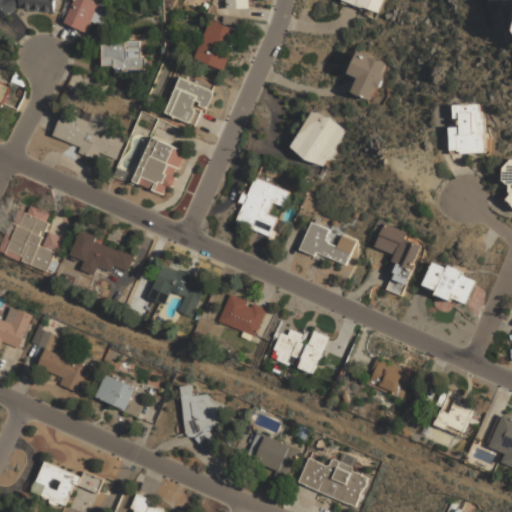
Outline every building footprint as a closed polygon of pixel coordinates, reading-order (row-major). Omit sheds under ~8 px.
[(56,12),(57,0),(4,0),(4,1),(0,0),(0,14),(14,16),(16,7),(56,12)] [(110,5),(94,0),(74,0),(67,24),(89,32),(92,22),(104,26),(110,5)] [(226,0),(226,9),(249,8),(249,0),(226,0)] [(343,0),(343,2),(380,12),(382,0),(343,0)] [(238,27),(209,19),(198,61),(227,69),(238,27)] [(103,41),(103,69),(143,69),(143,41),(103,41)] [(387,64),(359,51),(349,73),(359,78),(352,92),(371,100),(387,64)] [(181,76),(167,112),(194,123),(201,105),(210,109),(217,90),(181,76)] [(0,103),(2,104),(12,84),(0,78),(0,103)] [(454,104),(454,118),(460,118),(461,127),(450,127),(451,153),(484,152),(482,103),(454,104)] [(126,136),(110,131),(113,123),(64,108),(54,140),(118,160),(126,136)] [(347,129),(314,110),(291,149),(324,168),(347,129)] [(137,184),(172,195),(187,148),(152,137),(137,184)] [(505,186),(511,185),(511,187),(511,160),(503,162),(505,186)] [(289,191),(255,178),(248,194),(243,192),(239,203),(243,204),(236,223),(269,236),(276,218),(268,214),(272,203),(282,207),(289,191)] [(27,211),(9,252),(57,274),(62,262),(54,259),(57,253),(62,256),(70,238),(53,230),(48,228),(51,222),(27,211)] [(342,235),(337,246),(327,242),(332,229),(311,222),(307,234),(303,233),(297,248),(316,255),(317,253),(347,264),(356,240),(342,235)] [(421,245),(404,238),(407,231),(384,223),(376,248),(393,254),(391,261),(397,263),(387,290),(403,296),(421,245)] [(84,229),(73,254),(86,259),(82,268),(95,274),(99,264),(113,270),(115,263),(129,269),(135,254),(120,248),(119,249),(97,240),(99,235),(84,229)] [(423,287),(466,304),(477,278),(433,261),(423,287)] [(194,316),(208,281),(164,263),(151,297),(166,303),(171,289),(188,295),(181,311),(194,316)] [(257,337),(268,309),(231,293),(219,321),(257,337)] [(21,348),(34,314),(14,306),(8,320),(0,316),(0,350),(4,342),(21,348)] [(315,374),(330,336),(314,329),(311,337),(291,329),(289,335),(281,332),(271,356),(315,374)] [(62,385),(81,393),(92,368),(48,349),(40,368),(65,379),(62,385)] [(414,371),(377,358),(368,385),(405,398),(414,371)] [(98,397),(141,416),(150,394),(137,389),(138,386),(108,373),(98,397)] [(182,385),(187,434),(197,438),(207,451),(219,440),(210,428),(221,427),(228,404),(218,397),(211,392),(195,394),(194,384),(182,385)] [(478,402),(447,388),(434,419),(464,433),(478,402)] [(503,462),(511,465),(511,417),(502,414),(491,447),(506,452),(503,462)] [(289,478),(302,451),(272,436),(259,430),(245,457),(289,478)] [(370,474),(334,458),(330,466),(310,457),(300,481),(356,506),(370,474)] [(39,482),(48,485),(44,497),(68,505),(75,483),(102,493),(106,481),(47,460),(39,482)] [(184,511),(179,510),(178,511),(164,511),(167,505),(139,495),(132,511),(184,511)]
